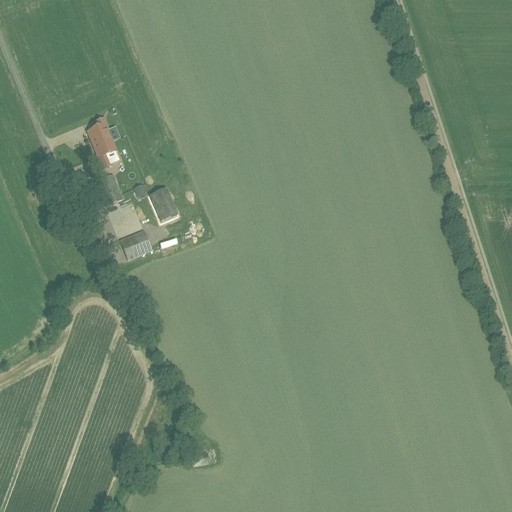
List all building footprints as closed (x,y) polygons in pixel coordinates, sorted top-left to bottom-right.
[(98,129),(87,133),(97,157),(96,157),(102,171),(111,167),(111,165),(109,161),(108,162),(106,157),(115,153),(116,152),(107,132),(108,131),(104,120),(95,123),(98,129)] [(85,129),(62,135),(72,168),(95,162),(85,129)] [(105,208),(123,201),(113,176),(95,183),(105,208)] [(138,200),(146,197),(143,186),(133,190),(138,200)] [(167,189),(147,198),(159,226),(179,218),(167,189)] [(115,213),(122,230),(128,228),(127,224),(137,219),(132,206),(115,213)] [(119,242),(128,262),(153,252),(144,231),(119,242)] [(206,455),(191,457),(192,468),(208,465),(206,455)]
